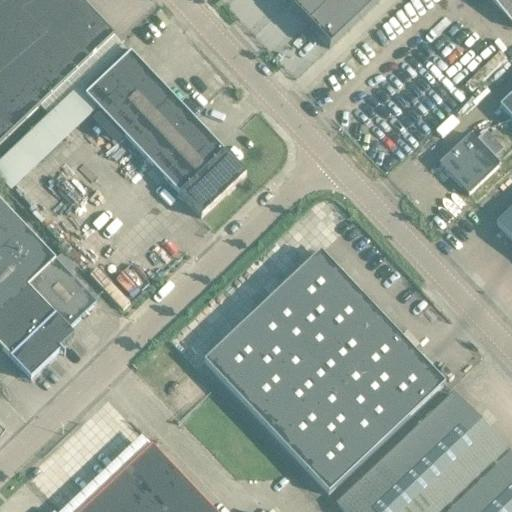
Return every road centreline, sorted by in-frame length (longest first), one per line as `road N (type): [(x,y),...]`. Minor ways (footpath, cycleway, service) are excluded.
road 1 (unclassified): [(0,472),(328,154)]
road 2 (unclassified): [(511,349),(328,154)]
road 3 (unclassified): [(328,154),(184,0)]
road 4 (unknown): [(108,368),(251,511)]
